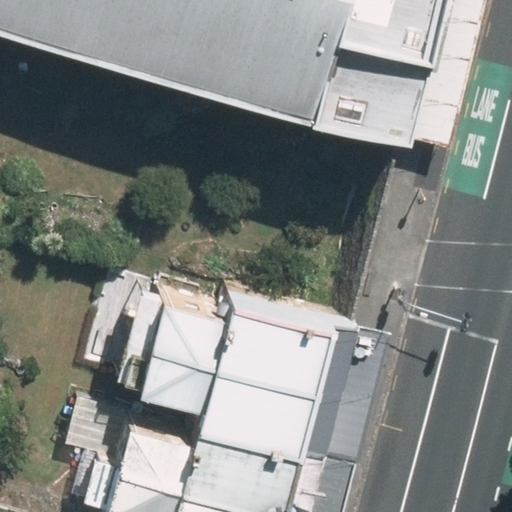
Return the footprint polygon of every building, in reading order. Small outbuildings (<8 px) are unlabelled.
[(6,0),(420,123),(454,0),(6,0)] [(454,0),(420,123),(457,136),(497,0),(454,0)] [(165,316),(346,368),(362,311),(367,300),(243,263),(238,280),(180,264),(165,316)] [(312,491),(306,511),(344,511),(397,321),(362,311),(346,368),(329,430),(312,491)] [(215,377),(210,396),(329,430),(346,368),(165,316),(154,360),(215,377)] [(134,439),(312,491),(329,430),(210,396),(206,409),(148,392),(134,439)] [(180,511),(306,511),(312,491),(134,439),(119,486),(182,505),(180,511)]
